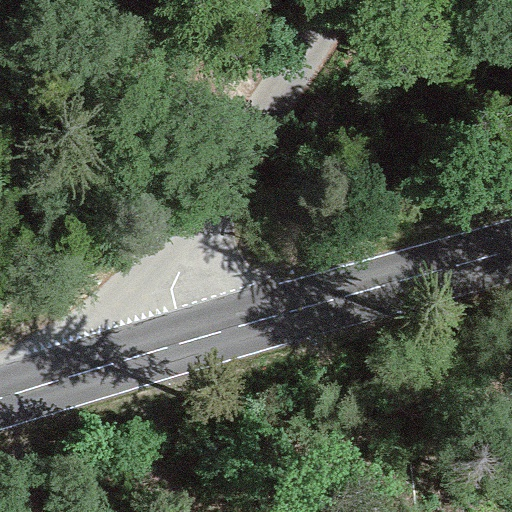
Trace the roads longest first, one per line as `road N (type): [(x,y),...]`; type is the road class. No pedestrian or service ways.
road 1 (unclassified): [(353,0),(195,223),(173,272),(162,352)]
road 2 (primary): [(511,238),(162,352)]
road 3 (primary): [(162,352),(0,404)]
